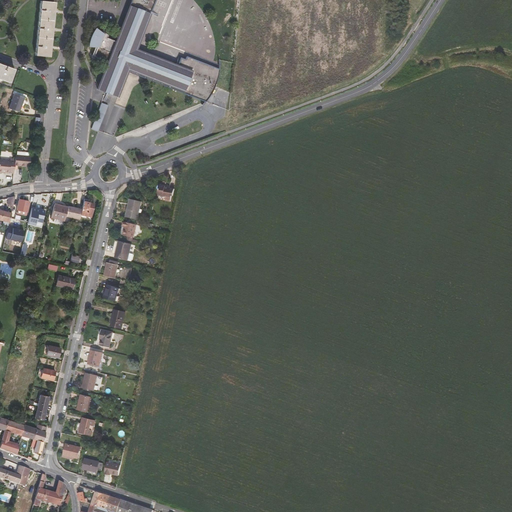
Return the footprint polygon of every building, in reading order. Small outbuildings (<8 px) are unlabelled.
[(216,79),(219,68),(186,56),(185,58),(180,57),(177,64),(136,49),(154,0),(130,0),(115,41),(103,36),(104,34),(96,28),(95,29),(93,31),(93,33),(92,35),(91,36),(90,38),(90,40),(90,41),(89,43),(89,45),(89,46),(97,47),(93,56),(108,61),(97,89),(106,92),(118,97),(128,69),(169,85),(169,87),(205,100),(211,93),(214,86),(216,79)] [(39,19),(37,37),(35,55),(49,57),(50,49),(50,47),(50,44),(51,38),(52,32),(52,29),(52,26),(53,20),(53,13),(54,11),(54,9),(54,2),(52,2),(50,2),(49,2),(40,1),(39,19)] [(0,79),(1,79),(10,83),(14,69),(0,64),(0,79)] [(14,94),(9,108),(19,112),(24,98),(14,94)] [(98,131),(108,105),(102,102),(92,129),(98,131)] [(16,155),(15,155),(14,159),(14,165),(29,167),(30,157),(24,156),(25,152),(16,151),(16,155)] [(5,172),(13,172),(14,165),(14,159),(9,159),(9,161),(0,160),(0,172),(2,173),(2,171),(5,172)] [(166,186),(166,185),(160,184),(158,195),(166,197),(165,200),(171,201),(172,196),(173,196),(174,189),(169,188),(169,187),(166,186)] [(19,199),(16,210),(17,210),(17,213),(26,215),(26,212),(27,212),(29,201),(19,199)] [(80,214),(85,215),(90,217),(93,203),(89,202),(90,201),(84,199),(81,209),(80,214)] [(142,202),(130,199),(126,216),(138,219),(142,202)] [(50,217),(64,220),(65,216),(67,207),(54,204),(50,217)] [(81,209),(67,206),(67,207),(65,216),(79,219),(80,217),(80,214),(81,209)] [(41,223),(44,211),(31,208),(28,220),(28,222),(27,223),(34,225),(35,221),(41,223)] [(0,209),(0,220),(9,222),(11,212),(0,209)] [(134,237),(137,224),(124,221),(123,226),(125,226),(123,235),(134,237)] [(21,241),(23,229),(8,226),(5,238),(21,241)] [(132,245),(119,242),(115,258),(128,260),(132,245)] [(69,262),(75,263),(77,263),(79,256),(71,255),(69,262)] [(118,265),(109,263),(107,262),(104,275),(115,278),(118,265)] [(71,289),(74,279),(58,275),(55,285),(71,289)] [(119,289),(107,285),(104,298),(116,301),(119,289)] [(126,313),(115,310),(111,325),(122,328),(126,313)] [(114,332),(102,330),(100,339),(101,340),(100,345),(110,348),(114,332)] [(60,348),(48,345),(46,355),(58,358),(60,348)] [(103,353),(91,350),(88,364),(100,366),(103,353)] [(52,380),(55,371),(43,368),(42,370),(39,369),(38,375),(41,376),(40,378),(52,380)] [(98,376),(86,373),(83,387),(94,390),(98,376)] [(40,395),(37,405),(36,411),(34,418),(43,420),(48,397),(40,395)] [(91,397),(81,395),(77,409),(88,412),(91,397)] [(95,421),(83,418),(79,432),(92,435),(95,421)] [(22,424),(6,419),(3,431),(0,442),(0,447),(16,454),(18,444),(8,441),(10,432),(21,436),(24,425),(22,424)] [(35,429),(24,425),(21,436),(29,438),(32,439),(31,444),(35,445),(33,452),(40,454),(43,442),(42,442),(46,427),(37,424),(35,429)] [(66,444),(64,455),(73,457),(78,458),(81,447),(66,444)] [(98,469),(102,470),(103,463),(99,462),(99,461),(85,458),(83,469),(97,472),(98,469)] [(111,473),(119,475),(121,465),(107,462),(105,472),(105,474),(111,475),(111,473)] [(0,478),(18,484),(23,467),(18,465),(15,473),(0,468),(0,478)] [(24,486),(30,469),(23,467),(18,484),(24,486)] [(40,500),(59,505),(64,485),(58,481),(54,493),(41,489),(45,475),(41,474),(33,505),(38,507),(40,500)] [(96,491),(91,504),(114,511),(152,511),(154,509),(114,497),(96,491)] [(84,492),(78,493),(80,500),(86,502),(84,492)]
